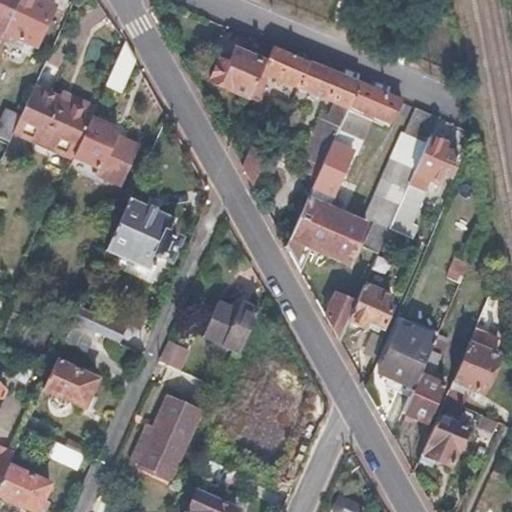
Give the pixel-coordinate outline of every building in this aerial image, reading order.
[(0,0),(0,30),(4,32),(18,0),(0,0)] [(41,0),(18,0),(4,32),(35,47),(55,6),(41,0)] [(257,38),(253,47),(269,55),(274,45),(257,38)] [(135,58),(124,41),(105,83),(120,90),(135,58)] [(274,45),(269,55),(265,64),(251,96),(262,102),(275,74),(299,86),(310,61),(274,45)] [(251,96),(265,64),(236,50),(230,63),(222,59),(211,80),(228,88),(230,86),(251,96)] [(360,82),(310,61),(299,86),(334,102),(328,117),(321,119),(304,156),(322,165),(360,82)] [(400,100),(360,82),(322,165),(286,245),(300,271),(312,247),(349,264),(367,224),(327,206),(352,152),(356,154),(373,116),(389,123),(400,100)] [(62,98),(34,85),(20,115),(14,129),(73,156),(91,117),(96,107),(65,93),(62,98)] [(438,116),(417,107),(405,135),(402,133),(365,214),(375,219),(364,244),(378,250),(393,218),(409,181),(413,172),(438,116)] [(20,115),(5,108),(0,118),(0,137),(9,142),(14,129),(20,115)] [(446,120),(438,116),(413,172),(440,184),(444,175),(450,177),(458,158),(444,151),(447,145),(445,144),(454,123),(446,120)] [(118,130),(91,117),(73,156),(69,166),(92,177),(94,171),(119,184),(137,145),(116,135),(118,130)] [(252,147),(242,167),(252,185),(266,154),(252,147)] [(405,223),(422,186),(409,181),(393,218),(405,223)] [(171,221),(127,201),(105,248),(150,269),(157,255),(167,260),(176,240),(165,235),(171,221)] [(466,262),(454,257),(446,275),(458,282),(466,262)] [(355,302),(348,318),(364,326),(366,321),(382,328),(391,308),(384,304),(388,295),(363,284),(355,302)] [(355,302),(336,294),(326,317),(338,340),(348,318),(355,302)] [(237,314),(215,304),(200,335),(235,351),(253,312),(241,306),(237,314)] [(123,327),(79,307),(72,322),(93,331),(116,342),(119,335),(123,327)] [(427,352),(436,331),(414,321),(409,333),(397,327),(379,371),(412,387),(427,352)] [(64,340),(85,348),(93,331),(72,322),(64,340)] [(487,329),(476,325),(451,380),(480,392),(496,356),(479,348),(487,329)] [(182,350),(167,344),(159,362),(174,369),(182,350)] [(439,357),(427,352),(412,387),(401,411),(427,422),(443,386),(429,380),(439,357)] [(95,380),(54,360),(41,388),(82,408),(95,380)] [(464,395),(448,388),(444,397),(460,405),(464,395)] [(184,405),(166,397),(137,461),(170,476),(198,412),(184,405)] [(295,413),(260,397),(234,455),(269,470),(295,413)] [(464,429),(436,416),(420,452),(448,465),(464,429)] [(79,452),(54,440),(48,454),(72,465),(79,452)] [(13,453),(0,447),(0,473),(3,474),(7,465),(13,453)] [(234,469),(210,458),(203,474),(227,485),(234,469)] [(47,483),(7,465),(3,474),(0,480),(0,495),(35,511),(47,483)] [(236,511),(237,510),(195,492),(186,511),(236,511)]
